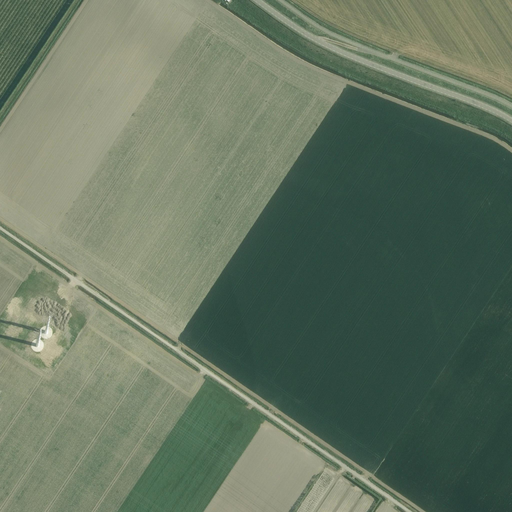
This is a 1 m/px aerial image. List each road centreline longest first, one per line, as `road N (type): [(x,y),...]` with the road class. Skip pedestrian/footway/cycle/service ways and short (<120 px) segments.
road 1 (unclassified): [(410,511),(0,227)]
road 2 (tertiary): [(511,120),(332,48),(256,0)]
